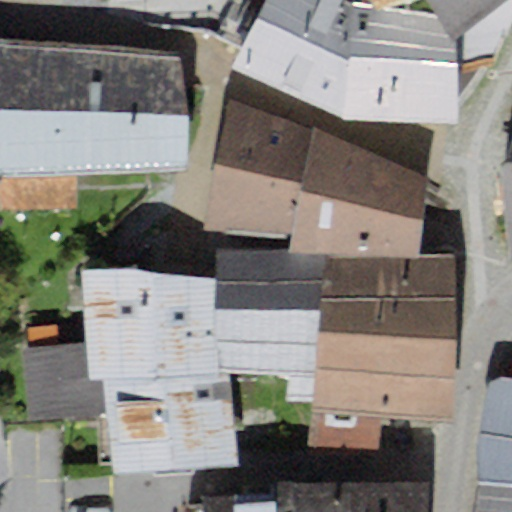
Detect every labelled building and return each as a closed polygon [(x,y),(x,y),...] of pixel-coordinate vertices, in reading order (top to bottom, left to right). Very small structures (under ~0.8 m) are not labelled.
[(340,116),(350,0),(261,0),(225,65),(340,116)] [(436,15),(353,0),(350,0),(340,116),(451,118),(455,46),(452,38),(436,15)] [(427,0),(436,15),(452,38),(500,0),(427,0)] [(112,44),(0,40),(0,202),(75,202),(73,171),(183,169),(177,72),(176,53),(112,44)] [(286,230),(307,124),(226,97),(198,223),(265,229),(286,230)] [(345,142),(307,124),(286,230),(284,245),(321,251),(409,252),(419,176),(345,142)] [(511,131),(499,171),(508,254),(511,252),(511,131)] [(284,245),(215,248),(214,276),(217,371),(227,370),(313,372),(321,251),(284,245)] [(409,252),(321,251),(313,372),(310,405),(308,451),(375,448),(377,415),(447,422),(449,333),(451,252),(409,252)] [(172,273),(77,265),(82,342),(22,346),(27,415),(103,408),(110,466),(229,459),(227,370),(217,371),(214,276),(172,273)] [(511,511),(511,374),(486,371),(471,478),(466,511),(511,511)] [(293,511),(295,479),(282,481),(178,496),(177,511),(293,511)] [(421,511),(424,480),(295,479),(293,511),(421,511)]
